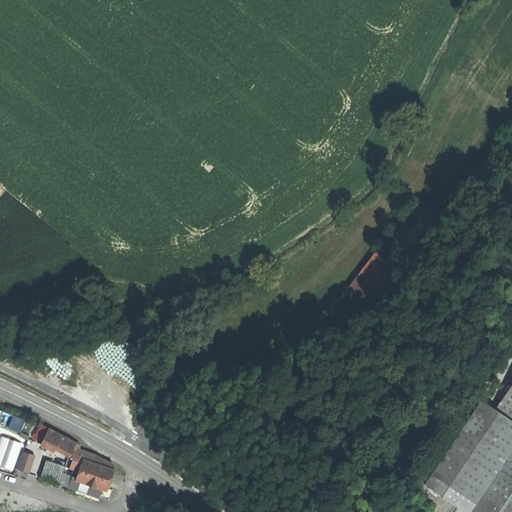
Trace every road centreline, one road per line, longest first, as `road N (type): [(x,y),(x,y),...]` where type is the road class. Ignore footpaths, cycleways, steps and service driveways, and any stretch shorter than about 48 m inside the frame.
road 1 (track): [(455,0),(358,173),(274,240),(174,292),(99,290),(0,319)]
road 2 (secondary): [(0,386),(148,463),(214,511)]
road 3 (track): [(511,363),(479,388),(412,480),(424,511)]
